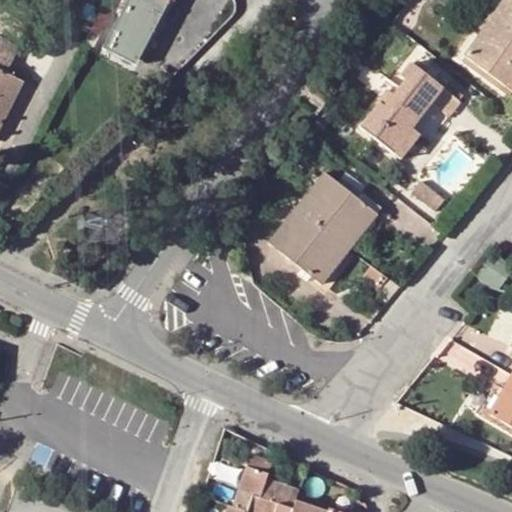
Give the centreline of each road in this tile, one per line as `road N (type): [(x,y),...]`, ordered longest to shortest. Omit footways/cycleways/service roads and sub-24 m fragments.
road 1 (residential): [(110,335),(310,50),(327,0)]
road 2 (residential): [(324,438),(511,191)]
road 3 (residential): [(167,511),(208,384)]
road 4 (residential): [(208,384),(324,438)]
road 5 (residential): [(0,281),(110,335)]
